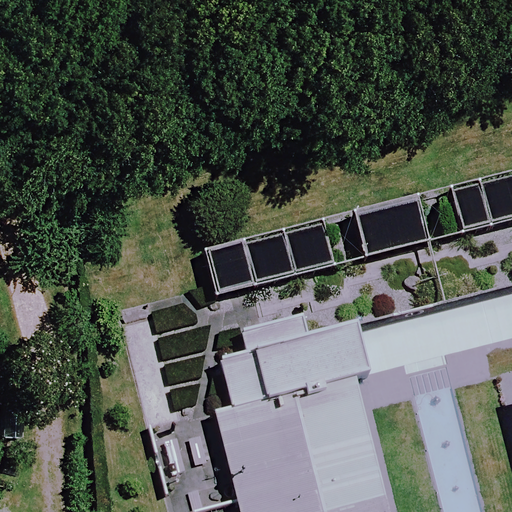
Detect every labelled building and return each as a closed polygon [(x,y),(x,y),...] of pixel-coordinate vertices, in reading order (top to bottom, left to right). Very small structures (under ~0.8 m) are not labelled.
[(511,176),(443,195),(455,242),(511,226),(511,176)] [(417,201),(348,218),(361,269),(430,251),(417,201)] [(324,222),(199,257),(213,305),(337,270),(324,222)] [(396,511),(354,336),(308,347),(302,321),(239,337),(245,362),(224,367),(234,412),(217,416),(240,511),(396,511)] [(154,322),(123,329),(149,430),(180,423),(154,322)]
